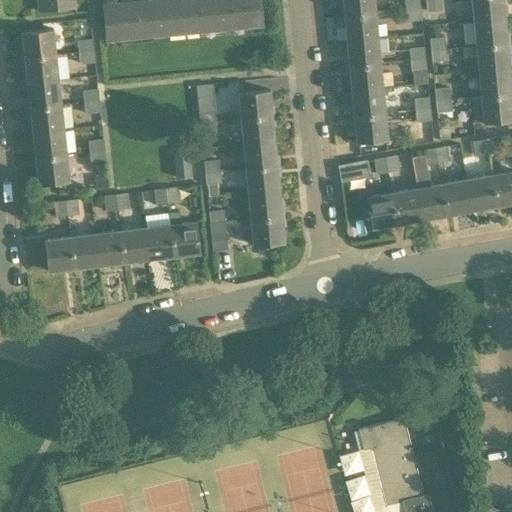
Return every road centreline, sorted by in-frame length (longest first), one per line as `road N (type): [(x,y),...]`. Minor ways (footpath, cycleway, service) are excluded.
road 1 (residential): [(0,332),(37,349),(324,286)]
road 2 (residential): [(324,286),(297,0)]
road 3 (residential): [(324,286),(511,255)]
